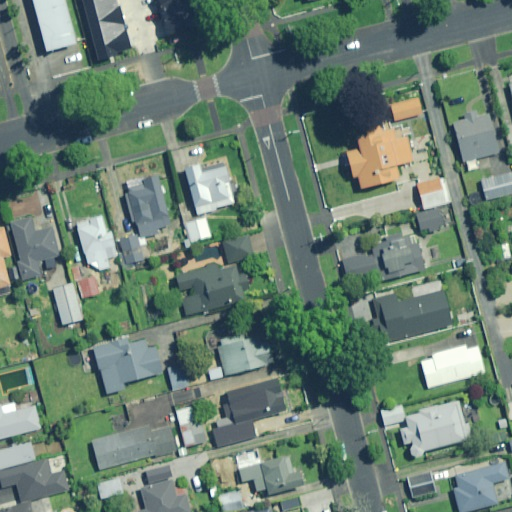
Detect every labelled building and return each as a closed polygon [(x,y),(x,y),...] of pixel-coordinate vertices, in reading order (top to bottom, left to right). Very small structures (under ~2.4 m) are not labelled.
[(76,45),(63,0),(31,0),(46,53),(76,45)] [(134,20),(129,0),(93,0),(101,33),(127,27),(125,22),(134,20)] [(174,12),(196,6),(193,0),(145,0),(152,22),(175,16),(174,12)] [(499,155),(489,115),(453,125),(463,164),(499,155)] [(405,165),(397,131),(356,141),(358,150),(346,153),(355,192),(399,181),(396,167),(405,165)] [(200,174),(198,167),(184,170),(196,216),(215,212),(215,209),(233,205),(224,168),(200,174)] [(511,174),(481,183),(486,202),(511,195),(511,174)] [(141,249),(162,242),(159,229),(171,227),(160,177),(143,181),(144,187),(124,191),(132,225),(135,225),(138,236),(119,240),(123,254),(118,255),(120,267),(125,266),(143,262),(141,249)] [(445,205),(439,179),(417,184),(423,210),(445,205)] [(443,229),(439,210),(416,215),(420,234),(443,229)] [(43,268),(42,262),(59,258),(50,214),(10,223),(19,262),(17,262),(21,282),(40,278),(38,269),(41,268),(43,268)] [(106,234),(102,217),(75,224),(86,264),(97,273),(109,269),(107,260),(116,257),(110,233),(106,234)] [(210,240),(205,220),(184,225),(190,245),(210,240)] [(10,257),(3,229),(0,229),(0,289),(9,287),(2,259),(10,257)] [(372,254),(342,262),(350,292),(364,288),(425,271),(415,234),(370,247),(372,254)] [(254,258),(248,237),(223,244),(228,265),(254,258)] [(441,259),(437,247),(428,249),(432,262),(441,259)] [(179,293),(193,289),(195,296),(182,299),(187,317),(211,311),(245,302),(241,288),(247,286),(242,266),(220,272),(218,266),(175,277),(179,293)] [(95,277),(77,281),(81,300),(100,296),(95,277)] [(83,322),(74,285),(53,291),(62,327),(83,322)] [(371,301),(376,319),(370,321),(374,334),(380,332),(383,345),(453,327),(443,291),(398,303),(396,294),(371,301)] [(272,366),(264,334),(234,341),(233,337),(201,345),(210,381),(272,366)] [(128,346),(127,339),(93,349),(106,396),(124,391),(123,385),(162,374),(155,349),(147,352),(144,342),(128,346)] [(467,351),(466,347),(431,357),(432,360),(421,363),(428,390),(484,375),(477,348),(467,351)] [(225,393),(228,404),(225,405),(228,418),(231,417),(234,427),(286,413),(278,379),(225,393)] [(0,440),(35,432),(29,409),(15,412),(13,404),(0,407),(0,440)] [(410,457),(412,456),(413,460),(423,457),(422,453),(471,440),(467,425),(464,426),(458,404),(437,410),(436,407),(418,412),(419,415),(404,419),(407,429),(399,431),(404,447),(407,446),(410,457)] [(195,423),(191,409),(176,413),(185,448),(206,443),(201,422),(195,423)] [(183,450),(178,451),(171,426),(151,431),(150,427),(92,443),(100,472),(128,465),(132,479),(144,475),(140,461),(171,453),(173,460),(185,457),(183,450)] [(0,471),(34,462),(29,443),(0,451),(0,471)] [(292,472),(289,458),(238,469),(242,483),(253,481),(256,493),(266,491),(268,497),(305,488),(301,470),(292,472)] [(34,462),(0,471),(0,484),(1,490),(16,486),(21,505),(48,498),(69,492),(60,460),(36,466),(34,462)] [(457,489),(453,490),(458,511),(470,511),(498,506),(492,484),(510,480),(506,463),(454,476),(457,489)] [(434,495),(429,475),(408,480),(413,500),(434,495)] [(123,495),(119,480),(97,486),(100,501),(123,495)] [(176,499),(172,482),(140,490),(145,511),(142,511),(190,511),(187,496),(176,499)] [(239,511),(242,511),(237,493),(218,498),(221,511),(239,511)] [(51,511),(48,498),(21,505),(0,510),(0,511),(51,511)] [(287,511),(300,510),(298,498),(280,501),(282,511),(287,511)]
